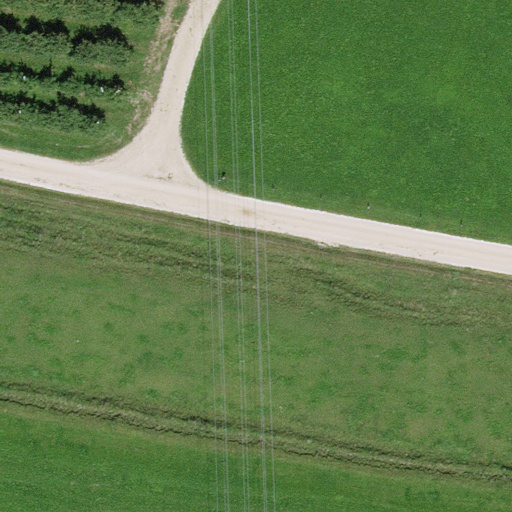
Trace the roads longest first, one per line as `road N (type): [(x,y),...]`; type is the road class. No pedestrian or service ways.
road 1 (track): [(511,257),(0,162)]
road 2 (track): [(148,191),(222,0)]
